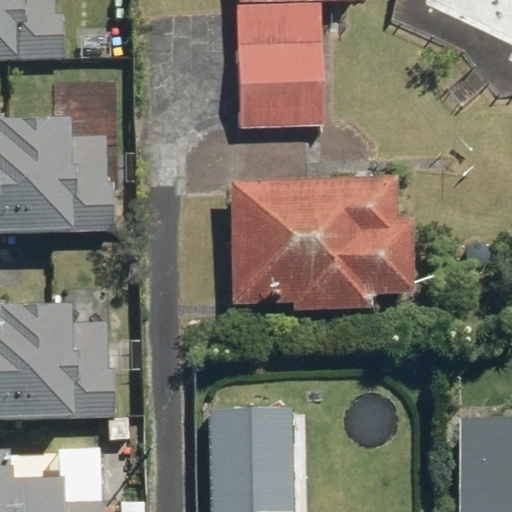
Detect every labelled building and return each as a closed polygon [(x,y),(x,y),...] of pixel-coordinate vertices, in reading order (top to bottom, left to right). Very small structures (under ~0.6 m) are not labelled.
[(0,0),(0,64),(65,63),(64,18),(55,18),(55,0),(0,0)] [(357,0),(239,0),(242,132),(324,130),(322,6),(357,5),(357,0)] [(0,239),(117,237),(116,185),(108,186),(107,140),(72,140),(72,125),(6,126),(6,118),(0,118),(0,239)] [(398,179),(231,186),(233,310),(294,308),(294,315),(374,312),(373,299),(416,297),(413,222),(400,223),(398,179)] [(0,425),(117,423),(116,371),(109,372),(108,325),(72,326),(72,311),(7,312),(6,304),(0,304),(0,425)] [(295,511),(293,412),(209,414),(211,511),(295,511)] [(511,511),(511,423),(459,423),(459,511),(511,511)] [(0,511),(105,511),(105,506),(102,506),(102,451),(59,452),(59,485),(13,486),(13,473),(11,473),(10,454),(0,454),(0,511)]
